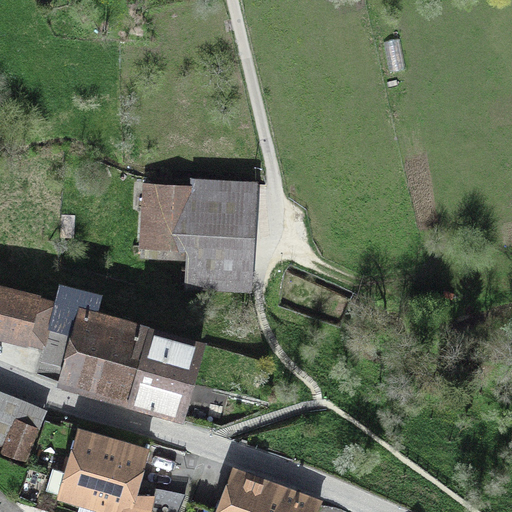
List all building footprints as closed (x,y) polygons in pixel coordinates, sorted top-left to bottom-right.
[(185,285),(249,289),(256,184),(191,180),(191,187),(146,185),(143,245),(188,248),(185,285)] [(0,335),(45,347),(44,361),(64,365),(79,309),(95,313),(99,294),(60,285),(56,303),(0,288),(0,335)] [(136,344),(141,326),(95,313),(79,309),(64,365),(59,383),(132,404),(148,347),(136,344)] [(148,347),(132,404),(179,417),(200,343),(141,326),(136,344),(148,347)] [(26,460),(37,429),(15,419),(17,413),(0,407),(0,443),(5,445),(2,453),(26,460)] [(134,494),(146,451),(77,431),(66,471),(53,467),(46,490),(117,511),(146,511),(150,494),(134,494)] [(315,511),(319,503),(233,470),(216,511),(190,503),(186,511),(315,511)] [(177,511),(184,495),(155,490),(150,511),(177,511)]
